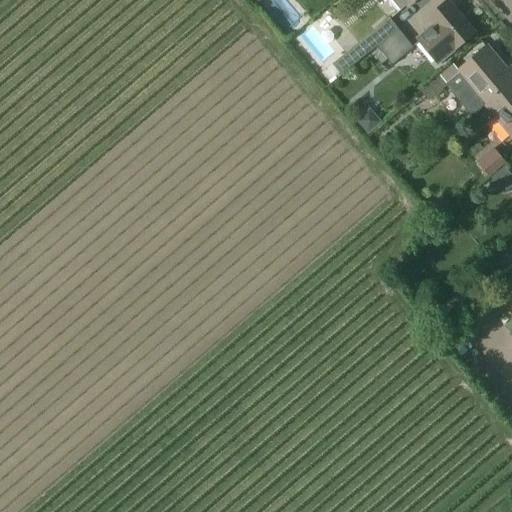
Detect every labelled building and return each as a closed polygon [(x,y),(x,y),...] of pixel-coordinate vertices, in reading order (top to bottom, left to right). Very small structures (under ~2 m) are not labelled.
[(448,0),(421,23),(427,30),(416,39),(438,65),(476,33),(448,0)] [(391,19),(358,45),(367,55),(378,47),(399,29),(391,19)] [(399,29),(378,47),(381,52),(388,60),(392,65),(414,48),(399,29)] [(486,106),(511,82),(511,67),(511,66),(508,69),(488,46),(458,71),(452,64),(421,91),(429,101),(446,86),(472,116),(485,105),(486,106)] [(511,82),(486,106),(511,137),(511,82)] [(488,176),(505,163),(495,151),(479,164),(488,176)] [(511,188),(511,175),(505,167),(491,178),(505,195),(511,188)] [(443,197),(434,204),(436,207),(432,210),(437,216),(450,206),(443,197)]
